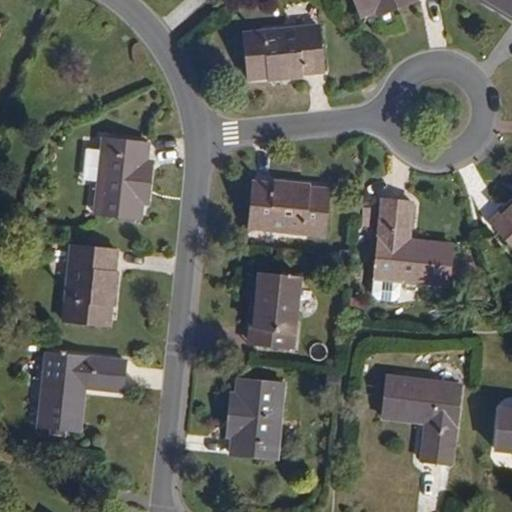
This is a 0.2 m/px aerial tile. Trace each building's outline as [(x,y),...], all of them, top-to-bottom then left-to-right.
[(354,0),(361,16),(376,10),(402,0),(354,0)] [(402,0),(376,10),(378,17),(417,1),(416,0),(402,0)] [(511,12),(491,0),(487,0),(485,4),(511,19),(511,12)] [(511,0),(491,0),(511,12),(511,0)] [(323,70),(318,25),(244,33),(249,78),(323,70)] [(147,145),(102,140),(100,153),(86,152),(83,182),(98,183),(95,215),(139,218),(141,203),(145,162),(147,145)] [(147,204),(151,163),(145,162),(141,203),(147,204)] [(326,184),(251,177),(247,222),(321,229),(326,184)] [(511,210),(511,201),(490,223),(494,228),(511,210)] [(414,205),(385,202),(377,280),(449,287),(453,245),(410,241),(414,205)] [(511,210),(494,228),(511,247),(511,210)] [(117,252),(72,249),(64,322),(109,326),(117,252)] [(303,278),(262,274),(260,293),(254,343),(296,347),(303,278)] [(260,293),(253,292),(248,342),(254,343),(260,293)] [(125,363),(49,355),(41,427),(82,432),(86,389),(123,392),(125,363)] [(463,385),(392,376),(386,417),(429,422),(424,458),(453,462),(463,385)] [(286,387),(240,382),(239,398),(235,439),(233,456),(279,460),(286,387)] [(239,398),(232,397),(228,438),(235,439),(239,398)] [(511,407),(505,407),(500,447),(511,448),(511,407)]
